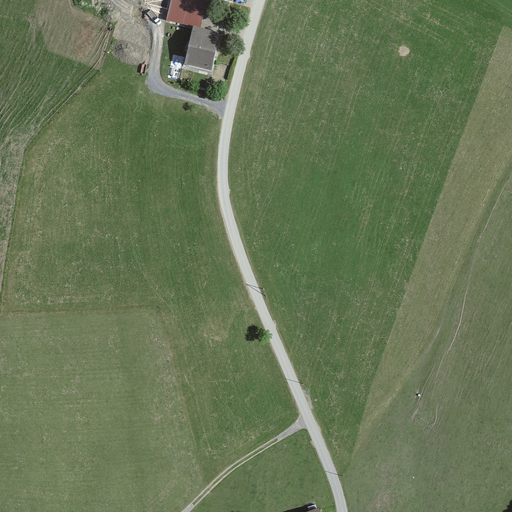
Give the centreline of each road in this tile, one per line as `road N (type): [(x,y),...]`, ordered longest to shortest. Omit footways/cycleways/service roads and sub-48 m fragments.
road 1 (unclassified): [(345,511),(225,201),(225,149),(262,0)]
road 2 (track): [(182,511),(312,417)]
